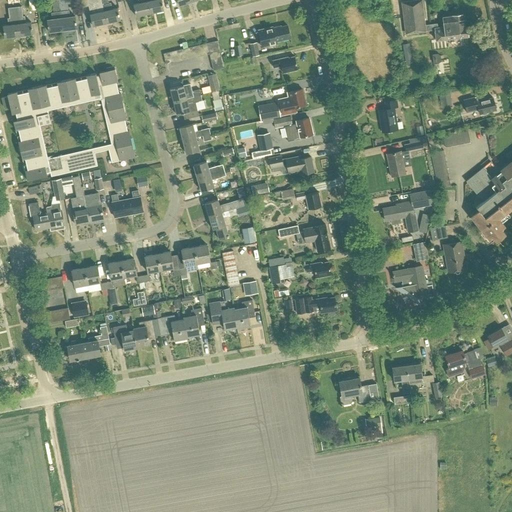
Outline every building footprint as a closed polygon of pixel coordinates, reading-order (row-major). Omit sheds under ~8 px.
[(57,0),(58,2),(62,30),(76,28),(75,16),(68,17),(68,10),(65,10),(65,4),(72,3),(71,0),(57,0)] [(90,14),(92,26),(106,23),(101,0),(79,0),(81,7),(89,6),(90,14)] [(101,0),(106,23),(120,20),(118,8),(112,9),(110,3),(108,3),(107,0),(101,0)] [(133,4),(136,16),(149,13),(146,0),(137,0),(138,3),(133,4)] [(146,0),(149,13),(163,10),(161,0),(146,0)] [(434,29),(436,40),(467,36),(469,35),(469,27),(464,27),(462,14),(452,15),(452,16),(442,17),(444,26),(437,27),(437,24),(425,26),(421,0),(418,0),(402,2),(405,33),(425,31),(425,30),(434,29)] [(47,20),(48,32),(62,30),(58,2),(49,3),(51,19),(47,20)] [(25,23),(24,17),(22,17),(21,7),(14,8),(18,36),(32,34),(31,22),(25,23)] [(7,20),(8,25),(2,26),(4,38),(18,36),(14,8),(8,9),(9,19),(7,20)] [(276,41),(290,38),(287,25),(281,26),(280,24),(264,28),(264,27),(258,28),(261,40),(266,39),(267,44),(276,42),(276,41)] [(249,42),(252,55),(258,54),(256,41),(249,42)] [(206,43),(209,54),(215,53),(212,42),(206,43)] [(198,57),(204,55),(201,44),(195,46),(198,57)] [(187,59),(193,58),(190,47),(185,48),(187,59)] [(171,63),(177,62),(174,51),(168,52),(171,63)] [(165,65),(171,63),(168,52),(163,54),(165,65)] [(209,54),(210,60),(221,57),(220,52),(215,53),(209,54)] [(432,55),(433,64),(438,64),(441,61),(440,56),(437,54),(432,55)] [(272,61),(273,67),(281,66),(283,73),(297,69),(294,56),(289,58),(288,57),(272,61)] [(212,65),(213,70),(224,68),(223,62),(212,65)] [(51,176),(97,166),(94,153),(108,149),(111,162),(135,157),(129,131),(127,131),(124,120),(126,119),(120,93),(118,94),(116,82),(118,82),(115,69),(113,69),(112,67),(105,68),(106,71),(99,72),(100,75),(96,76),(95,73),(7,93),(8,96),(2,98),(4,108),(10,106),(12,113),(15,112),(17,119),(13,120),(27,180),(47,175),(46,172),(50,171),(51,176)] [(219,89),(215,74),(207,76),(211,91),(219,89)] [(170,88),(173,101),(200,95),(199,89),(191,91),(191,90),(184,92),(183,85),(170,88)] [(287,92),(288,98),(278,100),(282,114),(295,111),(294,108),(306,105),(302,89),(287,92)] [(451,107),(449,93),(434,94),(436,104),(440,104),(440,108),(451,107)] [(183,113),(185,119),(198,115),(197,109),(196,109),(194,102),(201,100),(200,95),(173,101),(176,114),(183,113)] [(463,100),(466,112),(478,109),(479,114),(482,113),(483,114),(486,113),(487,112),(496,110),(495,108),(496,107),(496,104),(494,103),(492,97),(481,100),(481,98),(478,96),(463,100)] [(398,107),(396,100),(385,102),(386,109),(379,110),(382,131),(398,129),(394,107),(398,107)] [(278,105),(266,107),(268,118),(280,116),(278,105)] [(215,112),(201,115),(203,122),(217,119),(215,112)] [(292,124),(290,116),(273,119),(274,128),(292,124)] [(305,136),(313,134),(309,118),(296,121),(297,123),(284,126),(288,141),(305,137),(305,136)] [(179,127),(183,140),(210,133),(208,129),(195,133),(193,124),(179,127)] [(443,135),(445,148),(470,143),(468,130),(443,135)] [(183,140),(186,153),(199,150),(196,138),(202,137),(203,143),(211,140),(210,133),(183,140)] [(268,133),(257,135),(261,151),(271,148),(268,133)] [(406,151),(422,147),(421,141),(404,144),(406,151)] [(244,147),(237,149),(239,158),(246,156),(244,147)] [(221,151),(223,157),(233,154),(231,148),(221,151)] [(403,150),(388,154),(393,176),(407,173),(403,150)] [(450,186),(443,150),(430,153),(437,189),(450,186)] [(267,158),(270,169),(282,166),(280,155),(267,158)] [(310,157),(300,159),(300,156),(285,159),(288,173),(300,170),(301,174),(314,171),(310,157)] [(193,165),(197,178),(224,169),(222,165),(208,169),(206,161),(193,165)] [(501,224),(510,216),(506,211),(511,206),(511,161),(503,169),(504,171),(496,178),(495,177),(492,179),(483,167),(466,181),(484,203),(479,207),(481,209),(473,216),(490,237),(493,234),(496,238),(503,233),(500,229),(503,226),(501,224)] [(197,178),(201,191),(214,187),(212,180),(231,174),(230,170),(225,172),(224,169),(197,178)] [(82,174),(83,181),(91,180),(90,173),(82,174)] [(89,222),(84,195),(82,187),(81,187),(79,176),(71,177),(75,197),(70,198),(73,210),(72,210),(75,225),(89,222)] [(94,179),(97,191),(104,189),(101,178),(94,179)] [(120,191),(118,179),(112,180),(114,192),(120,191)] [(51,181),(55,201),(64,199),(60,180),(51,181)] [(269,193),(267,183),(251,187),(253,197),(269,193)] [(41,191),(39,184),(28,187),(29,194),(41,191)] [(282,190),(283,197),(294,195),(292,188),(282,190)] [(126,200),(128,214),(143,212),(140,197),(139,197),(138,190),(131,191),(133,198),(126,200)] [(390,207),(384,208),(387,220),(393,219),(393,224),(402,222),(401,217),(407,216),(409,232),(419,230),(416,214),(415,214),(414,208),(435,204),(432,190),(411,194),(413,201),(400,203),(401,205),(390,207)] [(297,200),(306,198),(308,209),(321,206),(318,192),(307,194),(306,191),(295,194),(297,200)] [(84,195),(89,222),(103,219),(101,205),(100,205),(98,193),(84,195)] [(111,202),(114,217),(128,214),(126,200),(119,201),(117,194),(111,195),(112,202),(111,202)] [(204,203),(208,216),(236,208),(242,205),(241,200),(220,206),(218,199),(204,203)] [(33,216),(35,230),(49,228),(47,213),(40,214),(38,202),(28,204),(31,216),(33,216)] [(53,206),(46,207),(47,213),(49,228),(54,227),(55,229),(56,229),(63,228),(63,227),(63,225),(64,225),(61,210),(60,210),(59,203),(52,205),(53,206)] [(236,208),(208,216),(212,229),(215,228),(219,239),(228,236),(225,225),(223,218),(237,213),(236,208)] [(420,226),(427,227),(430,215),(423,213),(420,226)] [(315,242),(318,253),(331,250),(326,224),(303,229),(306,244),(315,242)] [(447,237),(445,225),(430,228),(432,240),(447,237)] [(278,230),(280,238),(299,234),(298,226),(278,230)] [(429,259),(425,241),(413,244),(417,261),(429,259)] [(444,244),(449,272),(455,271),(455,272),(457,273),(459,273),(460,271),(460,270),(466,269),(461,241),(444,244)] [(194,247),(197,263),(209,261),(206,244),(194,247)] [(181,249),(184,265),(197,263),(194,247),(181,249)] [(157,254),(160,270),(173,268),(170,251),(157,254)] [(144,256),(147,272),(160,270),(157,254),(144,256)] [(121,261),(124,277),(136,274),(133,258),(121,261)] [(108,263),(111,279),(124,277),(121,261),(108,263)] [(224,263),(225,269),(236,267),(235,261),(224,263)] [(321,263),(321,262),(305,265),(306,272),(314,271),(315,278),(330,275),(328,262),(321,263)] [(84,268),(87,284),(100,281),(97,265),(84,268)] [(284,266),(269,268),(272,285),(283,283),(282,280),(293,278),(291,265),(284,266)] [(396,281),(403,279),(404,285),(403,286),(405,293),(407,294),(413,299),(420,298),(429,296),(427,282),(429,281),(429,279),(426,279),(423,265),(409,268),(410,268),(394,271),(396,281)] [(71,270),(74,286),(87,284),(84,268),(71,270)] [(255,281),(249,282),(251,294),(258,293),(255,281)] [(143,291),(136,292),(138,305),(145,303),(143,291)] [(328,314),(329,316),(333,315),(334,313),(334,311),(336,310),(334,297),(327,298),(327,297),(311,300),(310,297),(294,299),(297,313),(313,311),(312,307),(320,306),(321,313),(327,312),(328,314)] [(233,307),(237,327),(237,329),(250,326),(248,314),(254,312),(251,298),(240,300),(242,308),(234,309),(233,307)] [(293,308),(291,299),(284,300),(286,309),(293,308)] [(223,323),(224,329),(237,327),(233,307),(233,308),(225,309),(224,306),(225,306),(224,301),(208,303),(212,325),(223,323)] [(86,302),(72,305),(74,317),(88,314),(86,302)] [(183,317),(186,338),(187,338),(187,336),(199,334),(197,321),(203,320),(201,308),(190,310),(191,316),(183,317)] [(53,322),(51,311),(45,312),(47,323),(53,322)] [(173,315),(157,318),(160,334),(172,332),(173,340),(186,338),(183,317),(182,317),(183,319),(175,321),(173,315)] [(139,327),(133,328),(133,330),(136,348),(137,348),(136,346),(149,343),(148,339),(160,336),(160,334),(157,318),(138,322),(139,327)] [(64,321),(66,327),(78,325),(77,319),(64,321)] [(126,324),(112,327),(116,345),(123,344),(124,350),(136,348),(133,330),(127,331),(126,324)] [(106,326),(100,327),(101,335),(102,339),(103,344),(109,343),(106,326)] [(511,333),(506,337),(501,328),(487,335),(489,338),(484,341),(488,349),(499,343),(506,355),(511,351),(511,333)] [(88,341),(82,343),(85,357),(100,355),(98,345),(103,344),(102,339),(101,335),(92,336),(87,337),(88,341)] [(72,345),(67,345),(70,360),(85,357),(82,343),(76,344),(75,340),(71,340),(72,345)] [(466,364),(471,379),(484,374),(479,359),(477,360),(474,350),(462,354),(461,350),(445,355),(448,366),(445,367),(447,375),(462,370),(465,364),(466,364)] [(486,359),(488,366),(497,363),(494,356),(486,359)] [(433,380),(432,375),(422,376),(420,364),(392,367),(394,380),(401,379),(403,393),(410,392),(409,384),(425,382),(425,381),(433,380)] [(342,404),(344,406),(352,405),(353,403),(352,397),(359,396),(360,404),(370,402),(368,389),(361,391),(359,379),(340,382),(342,396),(341,399),(342,404)] [(433,383),(435,397),(441,396),(438,382),(433,383)] [(393,397),(394,404),(411,402),(410,395),(393,397)] [(381,426),(380,417),(365,419),(366,428),(381,426)]
